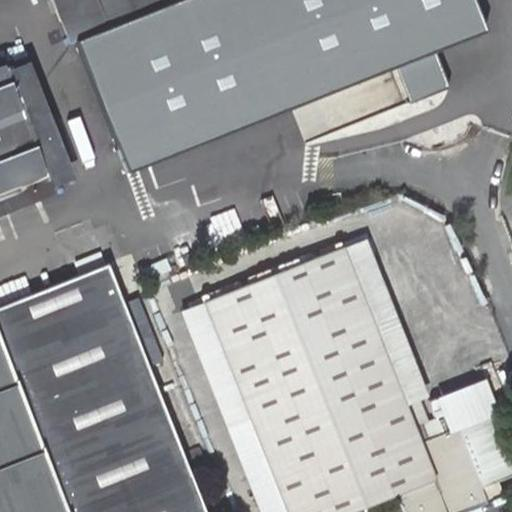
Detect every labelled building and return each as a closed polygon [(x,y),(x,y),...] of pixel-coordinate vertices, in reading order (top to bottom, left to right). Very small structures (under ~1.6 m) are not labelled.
[(87,35),(73,0),(56,0),(73,40),(87,35)] [(173,0),(73,0),(87,35),(136,162),(488,26),(477,0),(174,0),(173,0)] [(27,60),(5,68),(50,185),(72,178),(27,60)] [(50,185),(5,68),(0,70),(0,206),(51,187),(50,185)] [(71,270),(97,261),(87,230),(60,239),(71,270)] [(417,423),(348,244),(204,300),(285,511),(348,511),(402,492),(410,511),(462,511),(467,510),(481,483),(460,428),(452,431),(424,442),(417,423)] [(209,511),(109,258),(0,300),(0,511),(209,511)] [(190,305),(269,511),(285,511),(204,300),(190,305)] [(445,413),(417,423),(424,442),(452,431),(445,413)] [(481,483),(484,488),(511,477),(511,447),(499,413),(460,428),(481,483)]
